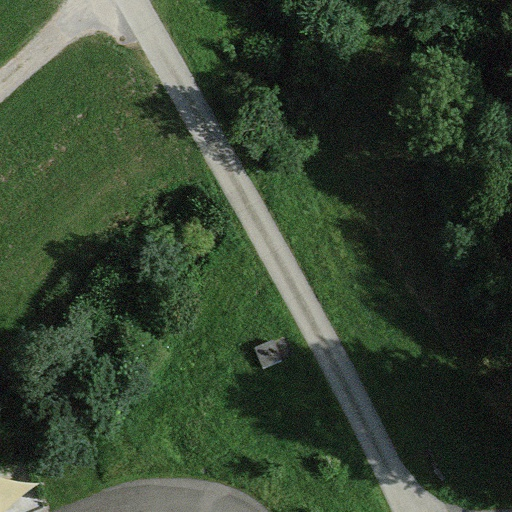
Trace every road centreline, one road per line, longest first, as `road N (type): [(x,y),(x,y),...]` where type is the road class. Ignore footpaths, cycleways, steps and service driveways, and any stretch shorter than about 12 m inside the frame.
road 1 (unclassified): [(409,511),(127,0)]
road 2 (track): [(0,88),(114,0)]
